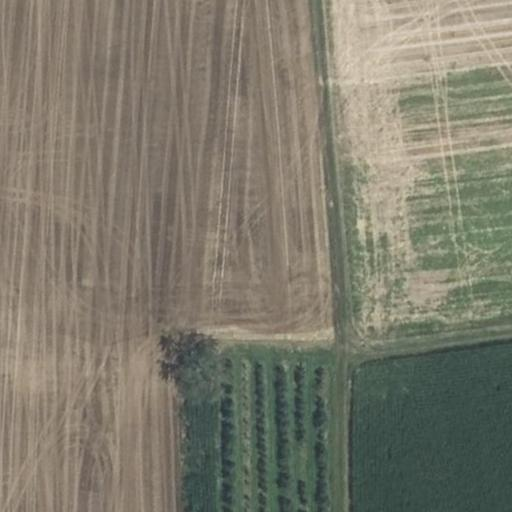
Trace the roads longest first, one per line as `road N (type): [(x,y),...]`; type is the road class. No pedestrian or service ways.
road 1 (track): [(318,0),(341,351)]
road 2 (track): [(341,351),(511,329)]
road 3 (track): [(341,351),(347,511)]
